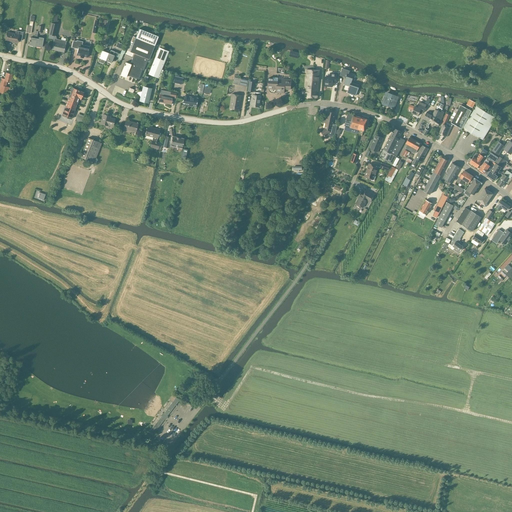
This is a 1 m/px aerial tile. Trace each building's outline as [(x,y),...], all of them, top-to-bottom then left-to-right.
[(99,27),(106,28),(108,20),(102,19),(99,27)] [(55,36),(58,24),(51,23),(48,34),(55,36)] [(143,70),(148,59),(149,59),(158,36),(139,29),(129,52),(134,53),(130,64),(125,62),(120,75),(126,78),(127,75),(138,79),(142,70),(143,70)] [(16,34),(7,32),(5,41),(9,41),(8,42),(13,43),(14,42),(17,43),(18,40),(21,41),(22,32),(16,31),(16,34)] [(30,37),(29,45),(35,46),(37,37),(38,31),(35,31),(34,38),(30,37)] [(39,37),(39,38),(37,37),(35,46),(42,47),(43,38),(39,37)] [(54,38),(51,49),(63,52),(66,41),(54,38)] [(73,41),(71,48),(78,49),(76,55),(80,56),(80,57),(83,58),(83,57),(87,58),(89,49),(89,47),(82,45),(83,42),(76,40),(76,41),(76,42),(73,41)] [(158,47),(150,67),(159,71),(161,65),(163,66),(169,51),(158,47)] [(104,64),(105,60),(108,53),(102,50),(97,61),(104,64)] [(109,53),(108,53),(105,60),(111,63),(114,55),(116,56),(118,53),(114,51),(110,50),(109,53)] [(344,77),(345,79),(343,84),(349,86),(347,93),(356,95),(359,85),(351,82),(353,76),(348,75),(349,71),(342,68),(340,75),(344,77)] [(320,70),(306,69),(304,97),(317,98),(317,93),(318,93),(320,70)] [(330,77),(325,76),(324,86),(332,87),(333,80),(336,81),(336,73),(330,72),(330,77)] [(6,87),(7,81),(10,82),(12,74),(6,73),(4,79),(1,78),(0,84),(0,94),(7,97),(10,87),(6,87)] [(173,83),(182,85),(183,78),(174,76),(173,83)] [(273,78),(268,78),(268,89),(276,89),(276,93),(284,93),(284,88),(290,89),(291,80),(282,79),(282,83),(277,82),(278,81),(278,78),(273,77),(273,78)] [(143,87),(140,100),(147,102),(151,89),(143,87)] [(68,97),(63,111),(62,115),(71,118),(78,99),(80,100),(82,96),(82,95),(83,94),(83,93),(83,92),(81,91),(81,90),(80,90),(79,90),(72,88),(68,97)] [(170,92),(169,96),(159,94),(158,102),(171,104),(172,98),(175,99),(176,93),(170,92)] [(255,107),(255,106),(259,107),(261,96),(260,96),(260,93),(255,92),(254,95),(253,95),(251,106),(252,106),(252,107),(255,107)] [(382,103),(393,108),(397,97),(386,93),(382,103)] [(241,95),(231,94),(229,108),(239,110),(241,95)] [(182,104),(196,107),(197,98),(183,96),(182,104)] [(418,107),(414,106),(411,113),(418,116),(419,112),(423,113),(426,104),(420,102),(418,107)] [(453,119),(451,123),(462,128),(469,114),(471,111),(460,105),(456,113),(453,119)] [(423,118),(428,121),(432,116),(437,119),(441,112),(441,111),(442,109),(439,107),(437,106),(435,109),(432,115),(427,112),(423,118)] [(476,106),(467,120),(463,127),(483,140),(496,118),(476,106)] [(444,112),(441,111),(437,119),(432,116),(428,121),(430,122),(432,123),(437,127),(440,121),(444,112)] [(332,124),(333,120),(334,113),(328,112),(327,116),(323,116),(322,123),(324,123),(324,122),(325,123),(324,128),(320,130),(324,137),(328,134),(330,138),(335,135),(337,126),(336,124),(332,124)] [(348,113),(344,125),(359,130),(360,126),(359,125),(361,117),(360,117),(360,115),(358,115),(356,116),(348,113)] [(81,123),(83,116),(78,114),(75,121),(81,123)] [(103,114),(100,123),(107,125),(108,124),(113,125),(114,119),(109,118),(110,116),(103,114)] [(439,133),(447,137),(451,128),(452,125),(447,123),(450,115),(446,114),(442,123),(443,124),(439,133)] [(367,119),(361,117),(359,125),(360,126),(359,130),(360,130),(359,134),(362,135),(363,131),(364,130),(365,129),(365,128),(365,126),(366,122),(367,122),(368,122),(368,120),(368,119),(367,119)] [(121,123),(119,130),(123,131),(124,129),(135,132),(137,123),(126,120),(125,124),(121,123)] [(156,142),(157,138),(159,130),(147,126),(145,135),(153,137),(152,141),(151,140),(150,147),(158,149),(160,142),(156,142)] [(182,146),(184,147),(184,143),(183,143),(184,139),(174,137),(173,128),(168,128),(170,136),(169,137),(165,136),(163,147),(168,148),(168,145),(182,148),(182,147),(182,146)] [(394,128),(390,137),(395,139),(394,140),(397,142),(396,142),(402,145),(404,140),(400,138),(400,137),(399,137),(402,132),(394,128)] [(377,152),(381,143),(382,143),(382,141),(381,141),(383,138),(375,135),(370,148),(377,152)] [(395,139),(390,137),(383,149),(389,152),(385,160),(392,164),(402,145),(396,142),(397,142),(394,140),(395,139)] [(408,149),(414,139),(409,137),(406,144),(407,144),(405,148),(408,149)] [(102,143),(96,141),(88,138),(80,157),(94,162),(101,144),(102,143)] [(421,143),(414,139),(408,149),(415,153),(421,143)] [(505,145),(501,150),(508,154),(510,151),(511,152),(511,143),(509,147),(505,145)] [(422,145),(417,153),(424,156),(428,148),(422,145)] [(470,158),(468,161),(469,162),(477,168),(481,162),(484,157),(488,151),(483,148),(479,155),(476,153),(471,159),(470,158)] [(491,152),(487,157),(488,158),(490,159),(495,162),(498,157),(491,152)] [(421,161),(424,156),(417,153),(412,163),(415,165),(416,165),(419,160),(421,161)] [(441,157),(432,174),(423,191),(430,194),(448,161),(441,157)] [(479,169),(478,170),(484,173),(489,165),(488,165),(487,164),(490,160),(490,159),(488,158),(487,157),(484,161),(484,162),(479,169)] [(490,171),(487,175),(491,178),(492,179),(493,179),(494,179),(494,180),(497,176),(499,173),(500,171),(499,171),(499,170),(501,167),(499,165),(503,159),(500,157),(495,163),(494,165),(490,171)] [(451,163),(446,172),(454,176),(459,167),(451,163)] [(374,182),(376,177),(374,176),(377,167),(369,164),(365,176),(370,179),(370,180),(374,182)] [(420,175),(423,168),(420,166),(416,174),(415,176),(418,177),(419,175),(420,175)] [(387,175),(391,178),(396,169),(391,167),(387,175)] [(464,171),(462,174),(461,174),(456,181),(462,184),(464,180),(468,183),(473,176),(464,171)] [(454,176),(446,172),(441,180),(449,185),(454,176)] [(504,174),(497,183),(497,184),(501,187),(508,177),(504,174)] [(474,195),(482,183),(474,178),(466,189),(466,190),(464,193),(469,196),(471,192),(474,195)] [(464,189),(455,184),(453,188),(462,193),(464,189)] [(485,188),(477,199),(485,205),(493,194),(485,188)] [(355,203),(363,208),(367,201),(370,202),(374,194),(366,190),(363,195),(360,193),(355,203)] [(444,191),(434,210),(439,213),(449,194),(444,191)] [(500,210),(502,207),(506,211),(510,205),(501,199),(498,205),(496,207),(500,210)] [(419,210),(426,214),(432,204),(425,200),(419,210)] [(442,228),(453,206),(447,202),(435,224),(442,228)] [(456,221),(461,225),(470,211),(465,207),(456,221)] [(470,211),(461,225),(472,231),(481,217),(471,210),(470,211)] [(489,219),(493,212),(490,210),(485,217),(489,219)] [(485,217),(478,229),(487,235),(495,224),(485,217)] [(458,253),(459,251),(463,246),(457,242),(459,238),(460,239),(464,232),(459,229),(455,235),(452,240),(453,240),(450,244),(454,247),(453,250),(458,253)] [(491,240),(495,242),(497,243),(499,240),(506,244),(511,234),(511,231),(510,231),(509,232),(506,229),(504,233),(499,229),(491,240)] [(438,236),(439,235),(437,230),(432,232),(434,236),(429,238),(431,243),(440,239),(438,236)] [(485,239),(483,238),(482,237),(476,233),(472,239),(482,245),(485,239)] [(155,431),(159,425),(162,422),(164,418),(165,419),(166,418),(167,417),(167,416),(179,400),(175,397),(165,411),(163,413),(162,413),(160,415),(161,416),(159,418),(152,428),(155,431)]
